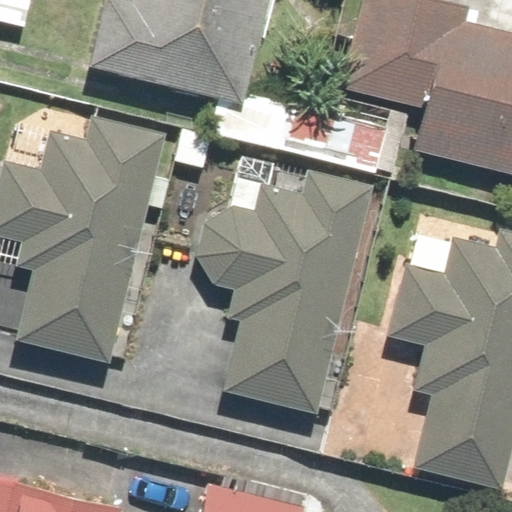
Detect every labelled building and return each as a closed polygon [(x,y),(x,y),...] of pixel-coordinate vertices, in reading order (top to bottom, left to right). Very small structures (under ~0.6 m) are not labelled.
[(291,92),(247,81),(268,0),(107,0),(93,52),(218,85),(208,124),(277,143),(291,92)] [(511,164),(511,35),(465,27),(470,2),(461,0),(361,0),(345,93),(420,106),(413,147),(511,164)] [(92,134),(56,127),(49,163),(9,155),(0,199),(0,223),(26,229),(18,263),(44,268),(30,336),(120,355),(167,134),(95,119),(92,134)] [(331,408),(374,178),(273,159),(270,177),(245,172),(240,200),(235,199),(209,216),(203,249),(221,278),(242,283),(223,388),(331,408)] [(398,327),(430,334),(420,384),(435,387),(419,465),(506,484),(511,453),(511,227),(508,227),(504,245),(463,237),(456,270),(412,261),(398,327)] [(118,511),(122,492),(1,469),(0,473),(0,511),(118,511)] [(309,511),(313,499),(219,474),(208,511),(309,511)]
